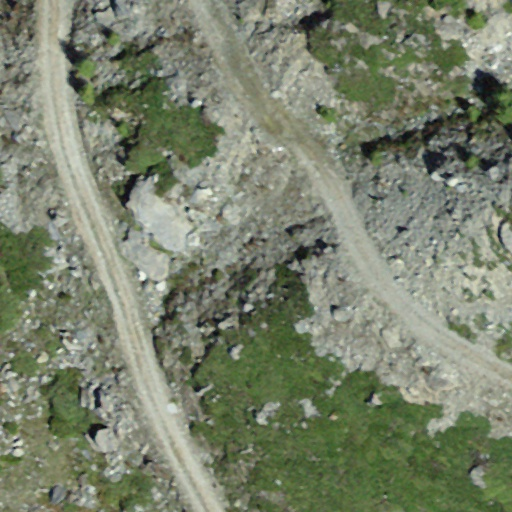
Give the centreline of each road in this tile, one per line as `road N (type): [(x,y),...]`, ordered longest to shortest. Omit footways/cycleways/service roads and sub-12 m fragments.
road 1 (track): [(231,511),(207,477),(159,359),(65,91),(59,0)]
road 2 (track): [(200,0),(242,68),(322,158),(355,227),(434,319),(511,356)]
